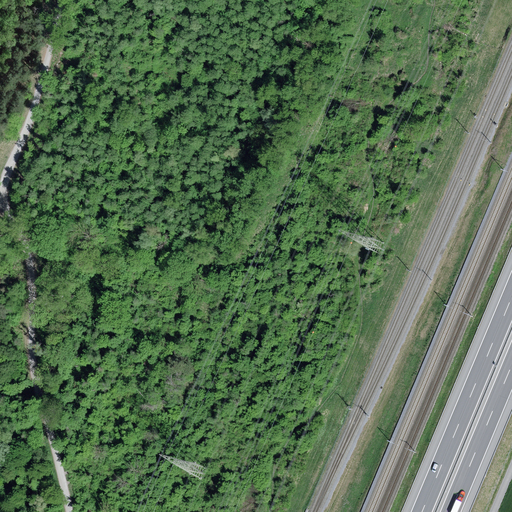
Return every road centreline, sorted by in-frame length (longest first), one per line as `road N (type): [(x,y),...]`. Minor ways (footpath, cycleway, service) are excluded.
road 1 (track): [(69,511),(32,349),(32,277),(3,200),(62,0)]
road 2 (motorway): [(511,296),(422,511)]
road 3 (motorway): [(450,511),(511,364)]
